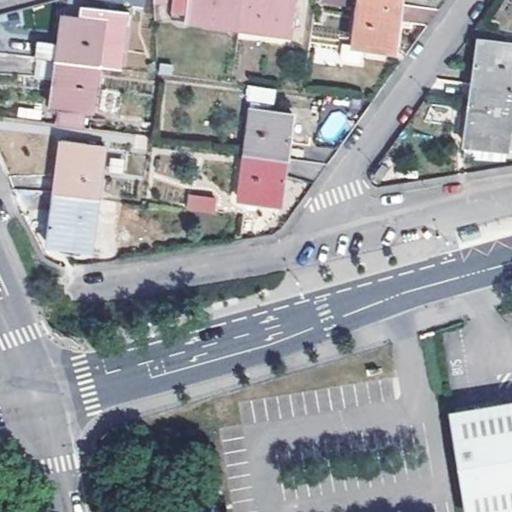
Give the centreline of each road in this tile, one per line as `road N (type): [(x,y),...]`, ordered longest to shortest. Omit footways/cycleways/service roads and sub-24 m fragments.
road 1 (tertiary): [(511,263),(36,392)]
road 2 (unknown): [(386,295),(417,380),(416,399),(392,420),(292,447),(276,466),(274,511)]
road 3 (residential): [(345,237),(338,194),(352,161),(470,0)]
road 4 (residential): [(83,292),(345,237)]
road 5 (residential): [(345,237),(511,196)]
road 6 (secondary): [(36,392),(61,511)]
